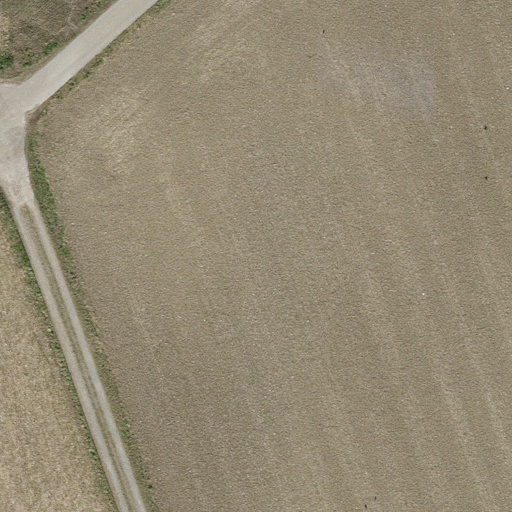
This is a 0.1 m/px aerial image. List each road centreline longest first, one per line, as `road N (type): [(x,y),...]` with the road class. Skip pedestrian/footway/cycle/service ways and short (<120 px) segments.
road 1 (track): [(137,511),(0,136)]
road 2 (track): [(0,116),(141,0)]
